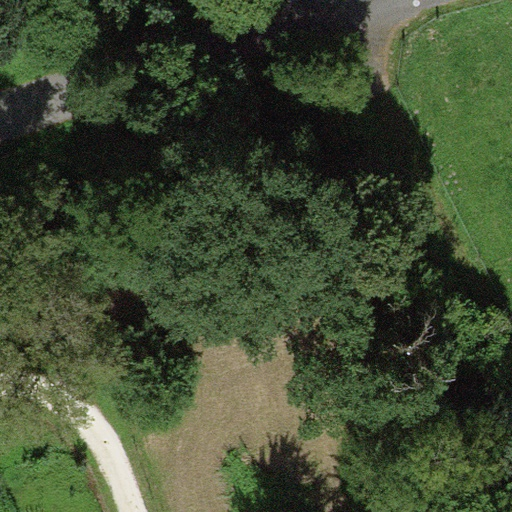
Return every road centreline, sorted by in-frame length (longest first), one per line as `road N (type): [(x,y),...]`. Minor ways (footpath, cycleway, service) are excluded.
road 1 (unclassified): [(0,119),(401,0)]
road 2 (track): [(326,18),(511,390)]
road 3 (track): [(0,389),(54,406),(89,431),(123,511)]
